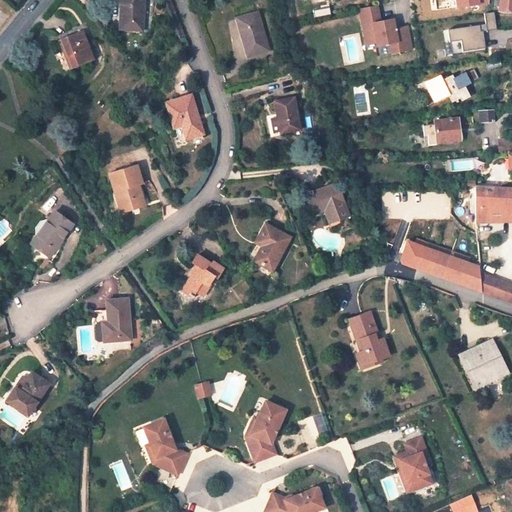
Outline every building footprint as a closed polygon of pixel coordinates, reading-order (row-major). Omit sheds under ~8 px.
[(141,30),(143,0),(121,0),(120,19),(120,28),(141,30)] [(497,11),(511,10),(511,0),(494,0),(493,6),(497,6),(497,11)] [(375,6),(357,9),(364,45),(374,43),(375,46),(382,45),(395,43),(397,52),(409,50),(405,27),(397,28),(393,29),(391,22),(391,20),(378,22),(375,6)] [(329,8),(314,11),(316,17),(331,14),(329,8)] [(268,50),(257,12),(236,18),(247,56),(268,50)] [(493,13),(483,14),(484,25),(447,29),(450,55),(484,51),(481,32),(495,30),(493,13)] [(93,61),(81,31),(58,39),(70,69),(93,61)] [(382,45),(384,55),(397,52),(395,43),(382,45)] [(499,60),(485,64),(487,70),(501,66),(499,60)] [(468,96),(462,86),(477,78),(473,69),(452,79),(450,76),(443,79),(442,78),(439,80),(437,77),(426,83),(434,100),(448,93),(452,100),(457,98),(458,101),(468,96)] [(203,134),(190,95),(165,103),(173,128),(181,126),(185,139),(203,134)] [(300,129),(293,97),(273,101),(279,133),(300,129)] [(479,122),(494,121),(493,111),(478,112),(478,115),(481,115),(482,119),(479,120),(479,122)] [(457,119),(434,121),(435,124),(422,126),(424,137),(427,136),(428,147),(438,145),(437,143),(457,141),(456,130),(459,129),(457,119)] [(463,129),(459,129),(456,130),(457,141),(464,140),(463,129)] [(141,183),(136,165),(108,174),(114,192),(118,190),(124,210),(144,204),(138,184),(141,183)] [(347,215),(335,183),(303,195),(308,207),(321,203),(324,211),(329,222),(347,215)] [(511,188),(502,188),(474,186),(475,222),(491,223),(491,209),(503,209),(511,209),(511,188)] [(120,212),(124,210),(118,190),(114,192),(120,212)] [(321,203),(308,207),(311,216),(324,211),(321,203)] [(511,209),(503,209),(491,209),(491,223),(503,223),(511,223),(511,209)] [(71,224),(53,211),(48,218),(52,221),(34,246),(49,257),(71,224)] [(30,243),(34,246),(52,221),(48,218),(30,243)] [(289,237),(264,224),(256,241),(262,244),(254,260),(271,270),(289,237)] [(423,245),(415,271),(480,291),(479,275),(478,267),(466,264),(468,259),(423,245)] [(210,264),(196,254),(191,262),(195,264),(192,269),(194,271),(181,290),(190,296),(194,291),(201,295),(207,285),(205,284),(212,275),(215,277),(221,268),(212,262),(210,264)] [(511,285),(479,275),(480,291),(511,303),(511,285)] [(130,339),(126,298),(105,300),(106,309),(108,328),(102,328),(103,341),(130,339)] [(377,335),(369,313),(348,320),(356,342),(360,341),(364,352),(359,354),(363,365),(381,358),(388,356),(383,341),(377,343),(374,336),(377,335)] [(508,373),(492,339),(486,342),(490,350),(466,361),(477,386),(499,377),(508,373)] [(490,350),(486,342),(456,356),(459,364),(466,361),(490,350)] [(383,363),(381,358),(363,365),(359,354),(354,355),(360,371),(383,363)] [(502,381),(499,377),(477,386),(466,361),(459,364),(473,394),(502,381)] [(48,384),(31,372),(26,380),(18,391),(14,388),(5,401),(26,416),(48,384)] [(22,377),(14,388),(18,391),(26,380),(22,377)] [(208,382),(201,383),(205,396),(211,395),(208,382)] [(201,383),(195,385),(198,398),(205,396),(201,383)] [(270,442),(284,409),(263,401),(256,418),(249,435),(245,436),(255,461),(275,453),(271,442),(270,442)] [(313,417),(319,435),(327,433),(321,415),(313,417)] [(252,417),(245,436),(249,435),(256,418),(252,417)] [(178,474),(187,453),(175,448),(173,450),(170,446),(173,445),(163,420),(144,428),(150,444),(155,458),(153,463),(178,474)] [(140,445),(148,442),(141,424),(133,427),(140,445)] [(406,452),(397,455),(402,469),(398,470),(403,483),(407,482),(410,491),(431,483),(423,462),(428,460),(420,438),(404,444),(406,452)] [(155,458),(150,444),(146,445),(153,463),(155,458)] [(393,457),(398,470),(402,469),(397,455),(393,457)] [(283,501),(271,496),(264,511),(313,511),(324,508),(317,489),(290,499),(291,504),(285,507),(283,501)] [(471,496),(449,505),(452,511),(476,511),(478,511),(471,496)]
